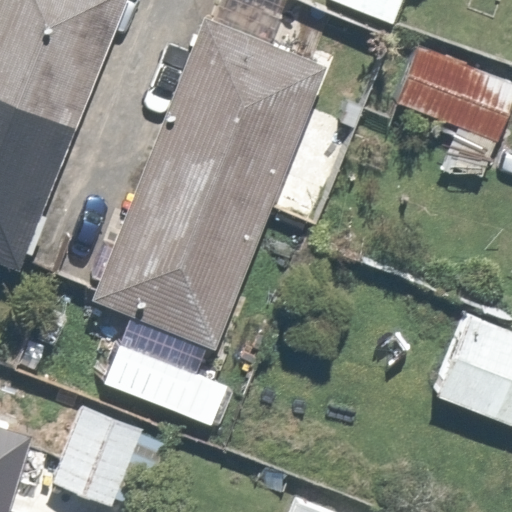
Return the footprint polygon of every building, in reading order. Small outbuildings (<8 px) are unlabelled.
[(117,0),(0,0),(0,276),(16,282),(117,0)] [(375,0),(290,0),(288,7),(364,34),(375,0)] [(321,79),(170,16),(55,289),(205,352),(321,79)] [(508,102),(381,62),(360,125),(411,142),(394,196),(470,220),(508,102)] [(511,360),(434,333),(405,417),(511,454),(511,360)] [(71,394),(50,478),(115,494),(136,410),(71,394)] [(376,511),(291,476),(275,511),(376,511)]
